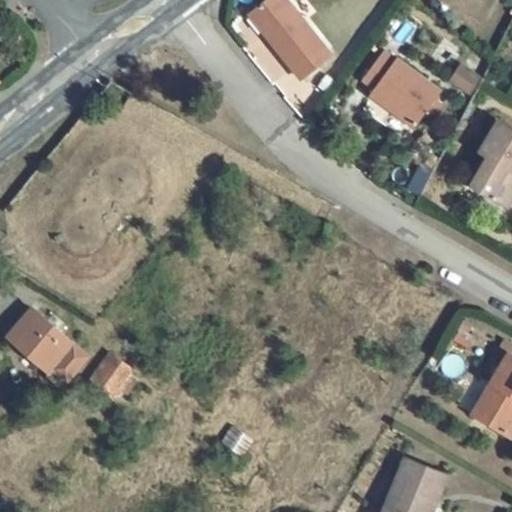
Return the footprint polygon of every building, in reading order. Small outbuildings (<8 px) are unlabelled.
[(287,0),(265,0),(249,13),(302,80),(332,55),(287,0)] [(385,50),(381,55),(392,64),(396,58),(385,50)] [(415,127),(442,92),(396,58),(392,64),(381,55),(362,79),(375,88),(370,94),(415,127)] [(479,77),(464,67),(453,81),(468,92),(479,77)] [(511,127),(499,120),(480,152),(489,157),(471,186),(507,207),(511,199),(511,127)] [(90,356),(32,309),(8,336),(64,384),(90,356)] [(401,334),(374,319),(360,342),(388,357),(401,334)] [(135,370),(111,353),(98,372),(104,376),(97,386),(114,399),(114,398),(134,371),(135,370)] [(511,355),(509,354),(473,414),(507,434),(511,425),(511,355)] [(140,380),(134,371),(114,398),(119,402),(124,394),(128,397),(140,380)] [(104,376),(98,372),(91,381),(97,386),(104,376)] [(254,439),(233,426),(221,443),(242,456),(254,439)] [(448,476),(406,458),(383,511),(427,511),(429,508),(435,510),(448,476)]
